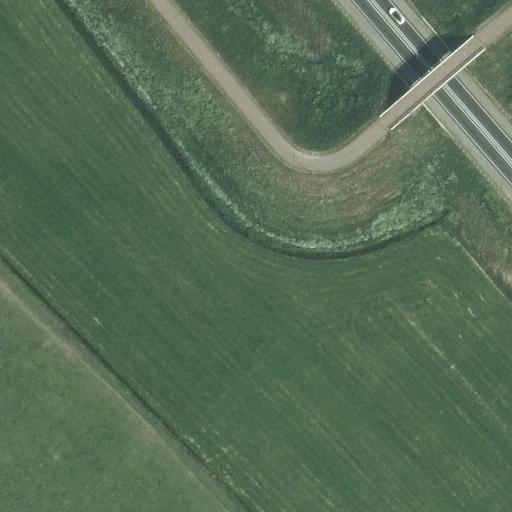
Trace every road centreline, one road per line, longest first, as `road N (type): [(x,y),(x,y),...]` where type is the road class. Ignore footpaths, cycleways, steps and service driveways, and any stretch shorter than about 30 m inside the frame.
road 1 (trunk): [(358,0),(511,176)]
road 2 (trunk): [(511,151),(381,0)]
